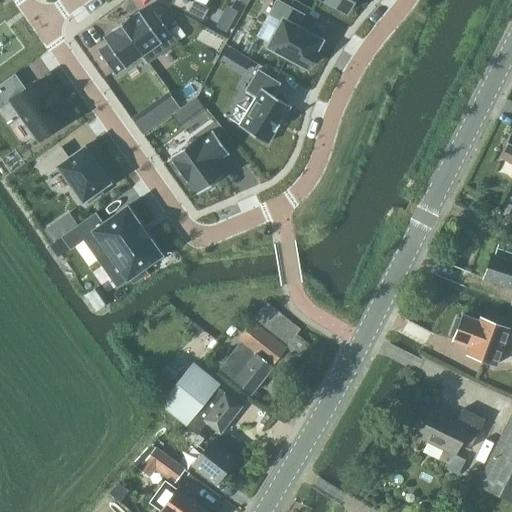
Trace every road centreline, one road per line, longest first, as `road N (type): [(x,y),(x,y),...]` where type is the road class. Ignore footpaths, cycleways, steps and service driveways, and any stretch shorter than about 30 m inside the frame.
road 1 (tertiary): [(260,511),(511,45)]
road 2 (residential): [(406,0),(339,102),(299,192),(214,237),(187,229)]
road 3 (residential): [(42,29),(187,229)]
